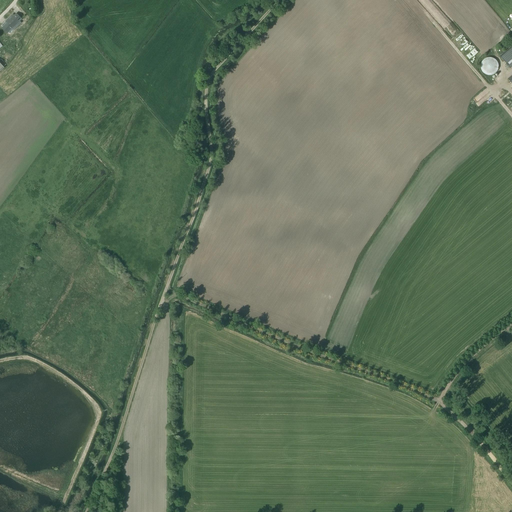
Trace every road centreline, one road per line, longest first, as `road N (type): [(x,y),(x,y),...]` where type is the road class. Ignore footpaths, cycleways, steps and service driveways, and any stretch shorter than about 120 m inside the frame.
road 1 (track): [(82,511),(111,452),(207,177),(211,81),(279,0)]
road 2 (track): [(166,288),(437,403)]
road 3 (track): [(511,482),(437,403),(448,385)]
